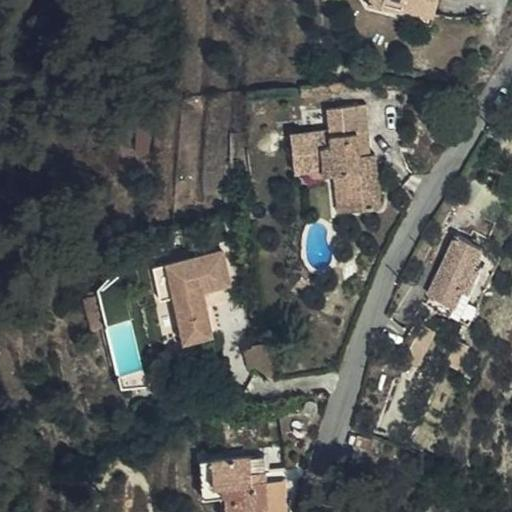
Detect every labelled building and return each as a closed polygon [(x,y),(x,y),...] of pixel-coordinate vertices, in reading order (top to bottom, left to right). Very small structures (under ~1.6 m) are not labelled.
[(430,14),(434,0),(380,0),(378,7),(400,13),(402,6),(430,14)] [(354,88),(353,79),(327,82),(328,91),(354,88)] [(326,107),(329,129),(359,125),(363,155),(371,154),(364,103),(326,107)] [(359,125),(329,129),(292,133),(296,171),(311,170),(324,168),(325,176),(333,175),(348,174),(352,209),(382,206),(374,153),(371,154),(363,155),(359,125)] [(324,168),(311,170),(312,177),(325,176),(324,168)] [(348,174),(333,175),(338,210),(352,209),(348,174)] [(473,276),(481,257),(456,245),(428,308),(453,320),(463,297),(470,299),(480,280),(473,276)] [(203,289),(228,284),(221,251),(153,268),(161,300),(175,296),(186,343),(214,336),(203,289)] [(501,266),(481,257),(473,276),(480,280),(470,299),(463,297),(453,320),(428,308),(423,319),(469,339),(501,266)] [(222,511),(270,511),(268,485),(255,485),(255,476),(254,459),(211,463),(213,486),(226,486),(227,498),(221,498),(222,511)] [(255,485),(268,485),(268,476),(255,476),(255,485)] [(270,511),(288,511),(287,484),(268,485),(270,511)]
